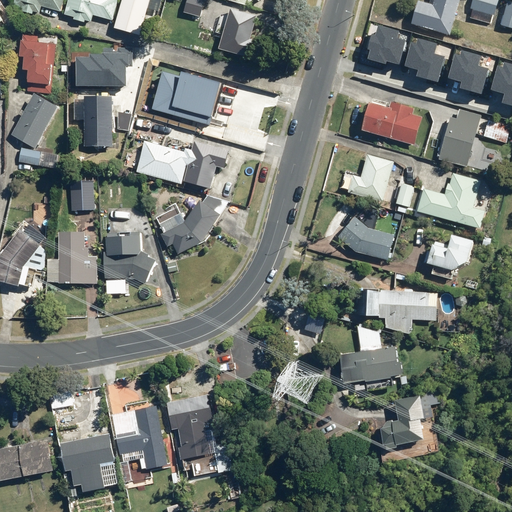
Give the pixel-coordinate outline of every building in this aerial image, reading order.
[(16,0),(14,8),(22,10),(22,13),(33,16),(34,13),(41,15),(42,10),(61,14),(64,0),(16,0)] [(68,0),(64,17),(74,20),(73,22),(84,25),(85,23),(91,25),(93,18),(113,23),(119,1),(114,0),(68,0)] [(123,0),(114,32),(140,39),(148,10),(159,13),(162,0),(123,0)] [(205,0),(187,0),(183,15),(200,20),(206,0),(205,0)] [(262,0),(227,0),(226,2),(248,8),(254,1),(259,5),(262,0)] [(418,0),(412,24),(448,34),(458,0),(430,0),(430,4),(418,0)] [(498,0),(472,0),(470,10),(472,11),(470,19),(491,25),(494,16),(494,17),(498,0)] [(511,4),(507,3),(500,27),(511,29),(511,4)] [(257,19),(229,12),(218,52),(253,62),(258,44),(250,42),(257,19)] [(398,32),(379,26),(376,36),(373,35),(369,49),(371,50),(368,58),(385,63),(386,60),(399,64),(405,41),(397,38),(398,32)] [(52,96),(57,47),(38,45),(39,39),(23,37),(22,45),(19,45),(17,62),(21,67),(24,67),(23,75),(29,75),(27,93),(52,96)] [(411,43),(405,66),(419,71),(418,76),(438,81),(444,58),(434,55),(437,44),(419,39),(417,45),(411,43)] [(90,57),(76,57),(76,85),(124,85),(124,65),(133,65),(133,48),(104,48),(104,55),(90,55),(90,57)] [(455,54),(448,77),(463,81),(461,88),(481,93),(488,69),(478,66),(481,55),(462,50),(461,56),(455,54)] [(498,66),(491,90),(506,94),(503,102),(511,104),(511,64),(505,62),(503,68),(498,66)] [(181,77),(162,72),(152,109),(208,125),(220,83),(182,72),(181,77)] [(35,96),(11,138),(35,152),(59,110),(35,96)] [(249,99),(238,96),(234,113),(245,116),(249,99)] [(113,150),(113,100),(74,101),(74,123),(84,123),(85,150),(113,150)] [(368,104),(360,133),(415,148),(423,119),(412,116),(414,110),(390,103),(388,110),(368,104)] [(437,161),(466,170),(481,116),(459,110),(456,120),(449,118),(437,161)] [(489,119),(483,137),(506,144),(511,126),(489,119)] [(225,172),(229,155),(193,145),(190,157),(144,144),(136,175),(182,187),(183,185),(211,192),(217,170),(225,172)] [(22,150),(19,164),(56,171),(59,158),(22,150)] [(346,171),(341,190),(348,192),(347,194),(383,204),(395,163),(366,155),(361,175),(346,171)] [(423,190),(417,213),(480,231),(485,212),(473,209),(481,181),(453,173),(450,184),(447,184),(443,196),(423,190)] [(94,183),(70,184),(71,214),(95,213),(94,183)] [(402,185),(396,205),(408,208),(414,188),(402,185)] [(184,226),(161,237),(167,250),(173,247),(178,257),(203,245),(221,219),(219,217),(229,204),(207,198),(201,206),(199,204),(184,226)] [(395,237),(368,230),(354,219),(337,240),(355,254),(388,263),(395,237)] [(20,232),(0,258),(0,285),(24,291),(29,271),(24,270),(41,248),(20,232)] [(47,285),(98,287),(99,258),(89,258),(89,250),(84,250),(85,235),(59,234),(58,261),(48,261),(47,285)] [(130,281),(146,287),(158,260),(143,253),(142,234),(107,235),(107,255),(104,255),(105,281),(130,281)] [(429,241),(423,266),(451,274),(467,265),(473,243),(450,237),(448,246),(429,241)] [(379,294),(360,293),(358,318),(385,320),(384,329),(411,337),(412,322),(436,323),(438,295),(380,291),(379,294)] [(379,333),(357,327),(360,350),(381,347),(379,333)] [(396,349),(338,357),(343,388),(400,379),(396,349)] [(379,430),(382,451),(423,443),(419,420),(433,417),(429,396),(403,401),(406,417),(385,421),(379,430)] [(218,455),(207,397),(166,404),(171,432),(174,431),(179,462),(218,455)] [(167,467),(156,407),(111,415),(120,463),(144,459),(146,471),(167,467)] [(78,425),(57,428),(64,473),(69,472),(72,489),(80,488),(81,496),(104,492),(100,466),(114,464),(109,434),(81,438),(78,425)] [(48,441),(0,449),(0,482),(53,474),(48,441)]
